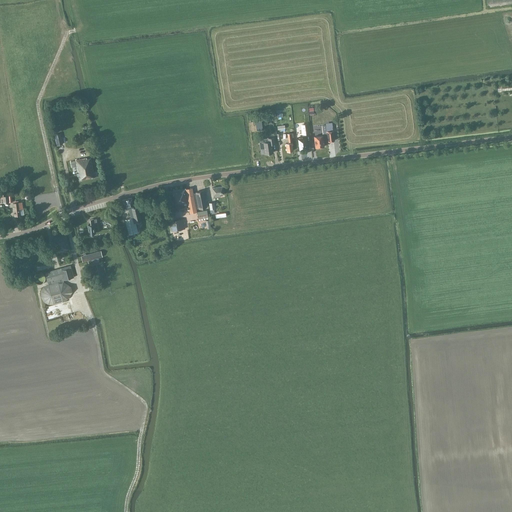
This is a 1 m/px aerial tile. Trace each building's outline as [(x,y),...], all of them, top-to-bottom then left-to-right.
[(306,109),(296,109),(297,115),(302,115),(302,118),(303,118),(306,118),(308,118),(308,114),(307,115),(306,109)] [(321,135),(314,136),(315,147),(316,147),(317,148),(319,147),(320,147),(324,146),(323,140),(325,140),(328,140),(328,141),(334,140),(333,130),(332,122),(325,123),(326,124),(322,125),(323,133),(321,135)] [(54,135),(56,146),(63,144),(60,133),(54,135)] [(306,136),(297,138),(299,150),(308,148),(306,136)] [(263,139),(264,147),(260,148),(261,154),(265,153),(265,154),(273,153),(272,144),(275,144),(274,137),(269,138),(263,139)] [(75,161),(71,161),(72,167),(76,166),(79,181),(94,178),(90,158),(87,159),(86,158),(75,160),(75,161)] [(220,195),(224,194),(223,186),(216,187),(216,186),(214,187),(213,188),(212,188),(213,196),(214,196),(215,202),(209,202),(210,214),(216,213),(215,205),(218,204),(217,199),(221,198),(220,195)] [(187,206),(188,206),(190,213),(197,212),(196,209),(199,208),(206,207),(203,191),(196,192),(196,193),(193,193),(192,188),(185,189),(185,188),(170,191),(173,209),(182,208),(184,207),(183,203),(186,203),(187,206)] [(129,213),(131,218),(131,221),(135,220),(135,223),(136,222),(141,221),(137,206),(134,207),(132,198),(122,200),(124,210),(128,209),(130,213),(129,213)] [(13,203),(13,205),(15,216),(20,215),(19,210),(23,209),(22,202),(13,203)] [(207,212),(197,214),(198,221),(208,219),(207,212)] [(131,221),(131,218),(125,219),(128,234),(138,232),(136,222),(135,223),(135,220),(131,221)] [(88,226),(89,234),(92,234),(95,233),(94,227),(97,227),(96,219),(90,220),(91,225),(88,226)] [(170,221),(172,232),(185,229),(183,219),(170,221)] [(52,239),(56,253),(70,249),(68,242),(66,236),(52,239)] [(102,256),(100,250),(81,256),(83,262),(91,260),(92,264),(100,262),(98,258),(102,256)] [(74,277),(70,265),(45,272),(48,284),(44,287),(41,291),(41,297),(44,301),(48,304),(54,304),(63,301),(68,299),(70,295),(70,291),(69,287),(68,285),(63,282),(63,280),(74,277)] [(45,277),(45,276),(44,275),(44,274),(43,272),(41,271),(40,271),(39,271),(38,271),(36,272),(35,273),(34,274),(34,275),(33,277),(33,278),(34,279),(35,281),(36,281),(37,282),(38,282),(40,282),(41,282),(43,281),(44,279),(44,278),(45,277)]
